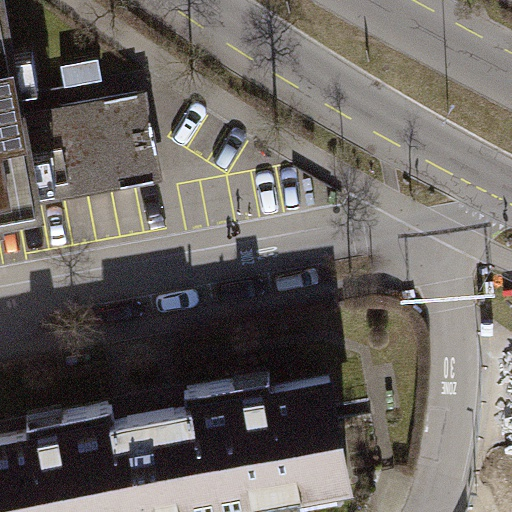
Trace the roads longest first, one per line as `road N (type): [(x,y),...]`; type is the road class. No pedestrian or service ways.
road 1 (residential): [(415,242),(341,242),(0,305)]
road 2 (secondary): [(204,0),(377,107),(511,177)]
road 3 (residential): [(431,511),(459,409),(456,356),(442,283),(415,242)]
road 4 (secondary): [(511,83),(360,0)]
